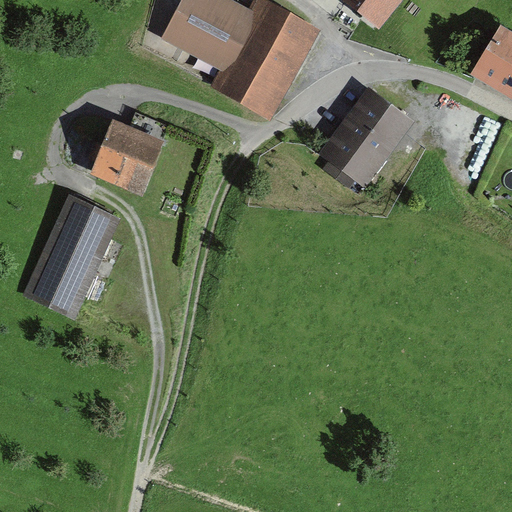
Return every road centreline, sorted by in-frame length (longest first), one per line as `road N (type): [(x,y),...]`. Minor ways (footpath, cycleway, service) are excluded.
road 1 (track): [(260,135),(122,90),(72,111),(57,135),(56,161),(70,178),(128,212),(140,235),(157,357),(148,456)]
road 2 (track): [(358,74),(260,135),(222,190),(136,511)]
road 3 (track): [(511,116),(467,89),(407,69),(358,74),(328,30),(281,0)]
